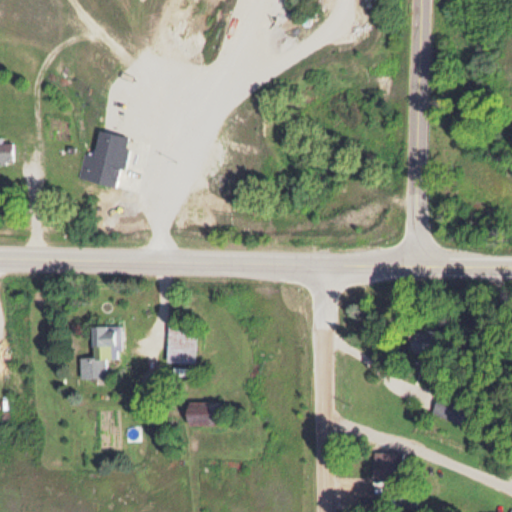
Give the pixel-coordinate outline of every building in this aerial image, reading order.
[(77,178),(116,188),(128,138),(98,131),(92,155),(83,153),(77,178)] [(0,161),(12,162),(12,143),(0,143),(0,161)] [(196,324),(167,323),(165,361),(194,362),(196,324)] [(120,325),(91,326),(91,356),(79,357),(79,378),(106,377),(105,357),(120,357),(120,325)] [(437,328),(409,328),(409,351),(437,351),(437,328)] [(431,410),(453,419),(460,400),(439,392),(431,410)] [(186,400),(186,421),(219,421),(219,401),(186,400)] [(397,450),(372,450),(372,480),(397,480),(397,450)]
